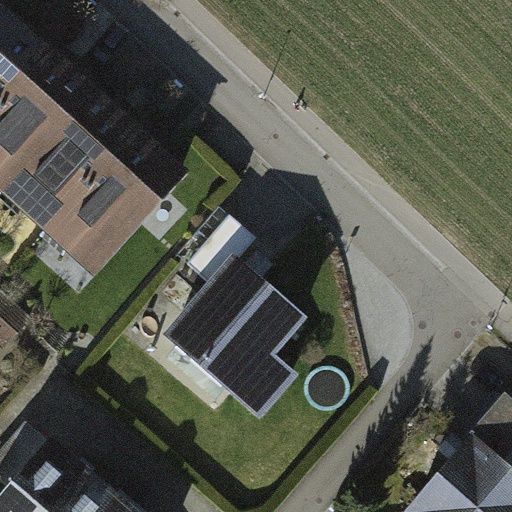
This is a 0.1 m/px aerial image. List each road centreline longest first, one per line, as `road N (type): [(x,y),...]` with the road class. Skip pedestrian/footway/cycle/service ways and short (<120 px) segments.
road 1 (residential): [(129,0),(466,322)]
road 2 (unknown): [(24,372),(176,511)]
